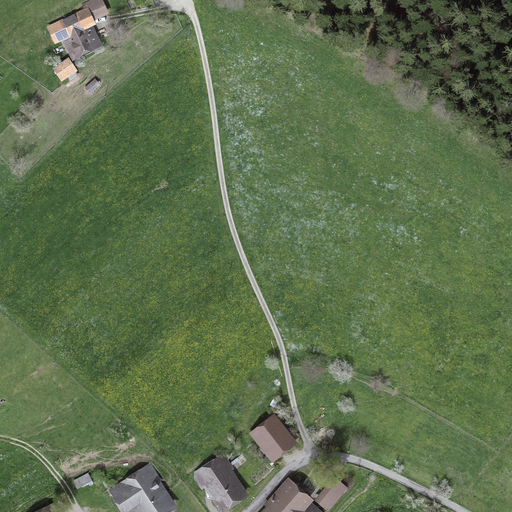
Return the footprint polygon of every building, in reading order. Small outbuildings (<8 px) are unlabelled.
[(111,19),(102,0),(96,0),(85,5),(88,12),(47,30),(55,50),(68,44),(77,65),(106,53),(94,26),(111,19)] [(79,76),(69,60),(52,71),(62,87),(79,76)] [(300,445),(275,415),(250,436),(274,466),(300,445)] [(231,511),(252,498),(223,456),(196,475),(221,511),(231,511)] [(136,511),(173,511),(179,509),(150,462),(107,488),(121,511),(130,511),(135,510),(136,511)] [(75,479),(78,487),(93,480),(89,472),(75,479)] [(334,479),(317,501),(332,511),(349,490),(334,479)] [(325,511),(289,481),(262,511),(325,511)]
